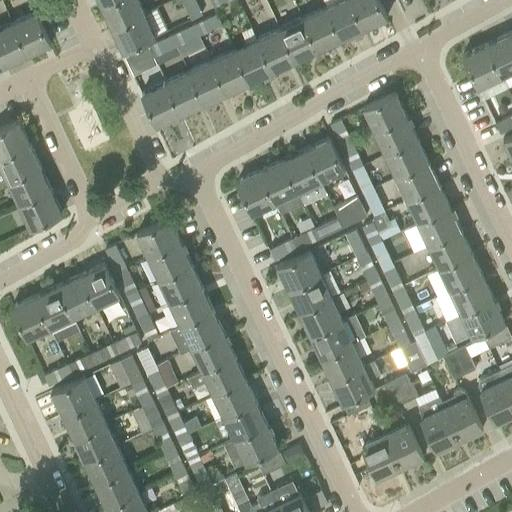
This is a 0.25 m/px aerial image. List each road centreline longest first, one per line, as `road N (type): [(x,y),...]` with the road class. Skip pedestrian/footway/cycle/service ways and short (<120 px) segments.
road 1 (residential): [(354,511),(193,173)]
road 2 (residential): [(193,173),(420,54)]
road 3 (residential): [(511,245),(420,54)]
road 4 (residential): [(66,511),(0,367)]
road 5 (residential): [(83,226),(19,84)]
road 6 (residential): [(166,186),(97,52)]
